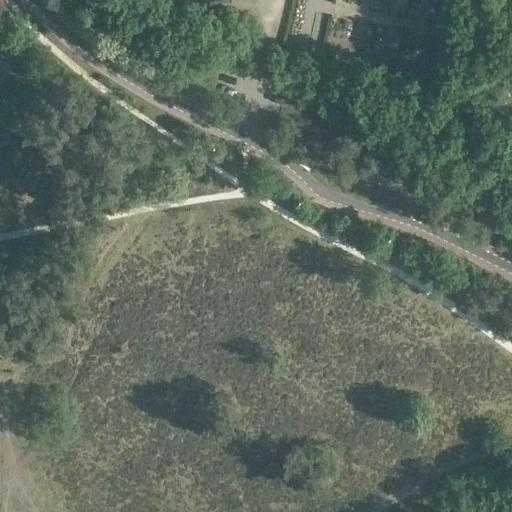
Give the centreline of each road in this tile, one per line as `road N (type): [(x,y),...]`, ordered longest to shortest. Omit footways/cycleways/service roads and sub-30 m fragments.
road 1 (tertiary): [(278,155),(88,48),(34,0)]
road 2 (tertiary): [(278,155),(320,195),(442,234)]
road 3 (tertiary): [(442,234),(387,189),(278,155)]
